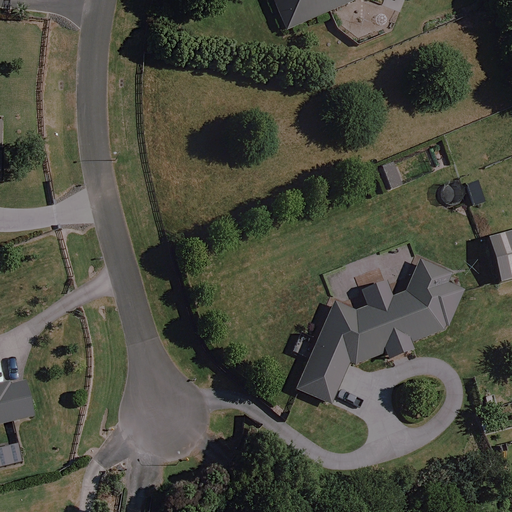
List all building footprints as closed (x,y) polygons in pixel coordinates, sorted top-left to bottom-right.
[(271,0),(286,30),(353,2),(353,0),(271,0)] [(511,233),(488,240),(501,285),(511,281),(511,233)] [(385,284),(361,293),(367,308),(355,313),(333,302),(296,390),(331,406),(349,363),(355,365),(385,353),(388,360),(412,351),(409,345),(441,332),(443,326),(447,328),(462,292),(446,285),(450,275),(419,262),(405,294),(391,299),(385,284)] [(0,425),(32,418),(24,383),(9,386),(8,383),(0,385),(0,425)] [(17,446),(0,449),(0,467),(21,462),(17,446)]
